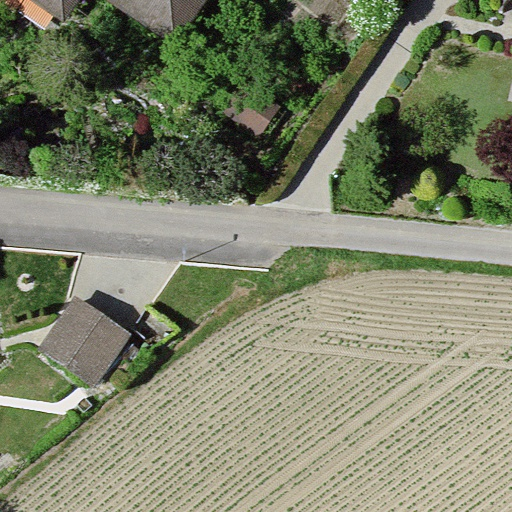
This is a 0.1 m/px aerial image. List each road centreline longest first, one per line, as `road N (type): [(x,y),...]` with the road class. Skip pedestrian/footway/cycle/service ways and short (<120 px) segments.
road 1 (residential): [(295,226),(0,208)]
road 2 (residential): [(437,0),(295,226)]
road 3 (residential): [(511,249),(295,226)]
